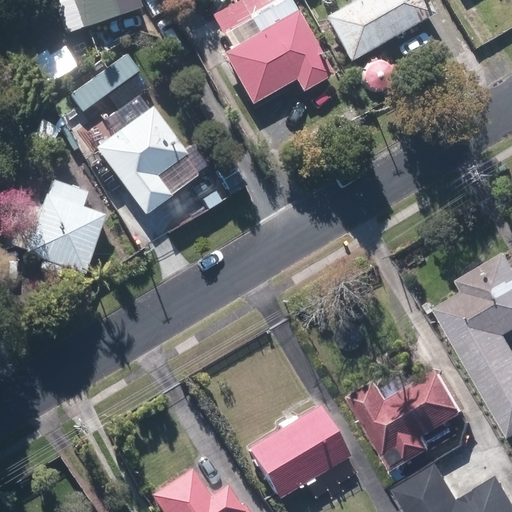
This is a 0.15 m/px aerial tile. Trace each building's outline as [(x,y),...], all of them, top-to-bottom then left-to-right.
[(141,0),(54,0),(66,34),(144,8),(141,0)] [(334,76),(290,0),(240,0),(251,18),(226,33),(234,47),(223,54),(251,104),(296,79),(304,93),(334,76)] [(428,0),(354,0),(325,17),(352,64),(437,15),(428,0)] [(372,92),(375,93),(377,93),(378,93),(381,92),(384,91),(387,90),(389,88),(391,86),(393,83),(394,80),(394,77),(394,74),(394,71),(393,68),(391,65),(389,63),(387,61),(385,59),(382,58),(379,58),(376,58),(373,58),(370,59),(367,61),(365,63),(363,65),(361,67),(360,70),(359,73),(359,76),(360,79),(361,82),(362,85),(364,87),(366,89),(369,91),(372,92)] [(172,195),(158,176),(188,155),(152,106),(95,148),(144,215),(172,195)] [(105,214),(82,206),(88,191),(57,180),(51,195),(46,193),(40,210),(26,204),(12,245),(27,250),(26,254),(41,259),(39,267),(63,275),(66,266),(84,273),(105,214)] [(467,291),(440,307),(511,431),(511,332),(511,250),(511,248),(460,278),(467,291)] [(388,459),(396,472),(437,447),(430,435),(469,412),(444,369),(392,400),(378,378),(352,393),(390,458),(388,459)] [(324,491),(314,473),(349,453),(321,403),(247,445),(275,495),(303,479),(313,497),(324,491)] [(162,511),(245,511),(243,508),(224,480),(208,491),(189,463),(148,490),(162,511)] [(440,463),(397,487),(411,511),(511,511),(511,492),(502,474),(461,499),(440,463)]
